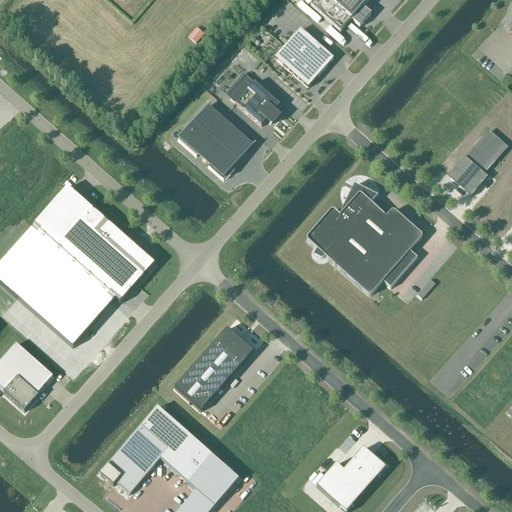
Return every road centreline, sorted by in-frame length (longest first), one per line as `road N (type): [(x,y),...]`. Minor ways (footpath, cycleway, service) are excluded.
road 1 (unclassified): [(199,264),(430,467)]
road 2 (unclassified): [(0,88),(199,264)]
road 3 (unclassified): [(27,457),(199,264)]
road 4 (unclassified): [(511,275),(330,115)]
road 5 (unclassified): [(199,264),(330,115)]
road 6 (unclassified): [(330,115),(433,0)]
